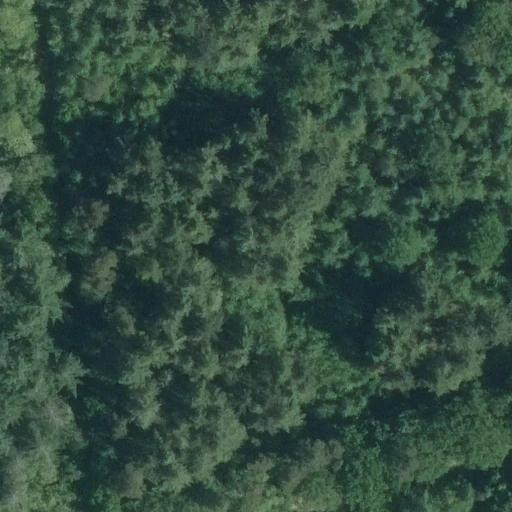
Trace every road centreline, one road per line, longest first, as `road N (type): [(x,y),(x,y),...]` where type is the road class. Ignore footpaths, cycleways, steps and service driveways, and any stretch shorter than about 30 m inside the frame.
road 1 (track): [(41,0),(98,511)]
road 2 (track): [(258,511),(511,440)]
